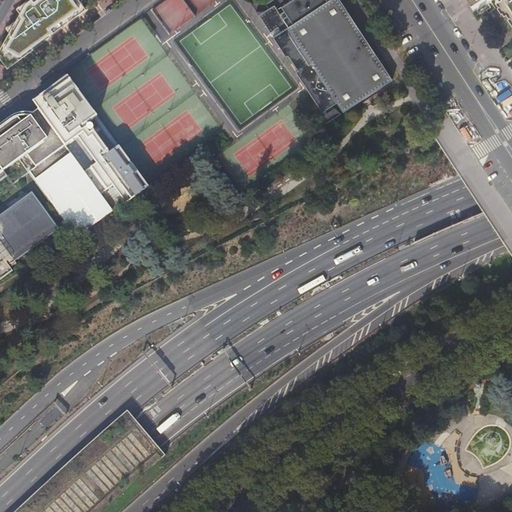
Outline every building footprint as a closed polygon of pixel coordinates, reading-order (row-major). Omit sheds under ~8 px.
[(27,0),(25,2),(11,27),(25,45),(27,49),(29,48),(31,50),(33,48),(32,46),(54,30),(44,16),(31,0),(27,0)] [(55,0),(31,0),(44,16),(59,5),(55,0)] [(85,7),(80,0),(55,0),(59,5),(69,19),(85,7)] [(276,7),(267,10),(265,10),(264,11),(263,11),(261,12),(259,12),(258,12),(256,11),(270,33),(278,28),(280,32),(272,37),(286,57),(288,55),(297,70),(295,71),(322,113),(337,103),(343,112),(392,80),(340,0),(291,0),(281,7),(284,11),(280,14),(276,7)] [(511,0),(495,0),(496,2),(495,2),(499,8),(500,7),(502,10),(506,7),(508,11),(507,12),(511,19),(511,0)] [(69,19),(59,5),(44,16),(54,30),(69,19)] [(25,45),(11,27),(0,47),(0,53),(12,60),(13,60),(10,56),(25,45)] [(27,49),(25,45),(10,56),(13,60),(27,49)] [(0,277),(12,269),(10,266),(16,261),(15,260),(59,227),(31,191),(0,213),(0,182),(8,176),(5,171),(28,154),(37,166),(30,172),(78,238),(114,212),(101,195),(113,186),(127,203),(149,187),(147,184),(120,147),(93,110),(68,76),(39,97),(46,106),(39,111),(39,110),(28,117),(24,117),(19,118),(14,120),(11,122),(9,119),(0,125),(0,277)] [(324,120),(334,114),(330,108),(320,114),(324,120)] [(360,482),(348,463),(340,467),(352,487),(353,486),(360,482)]
